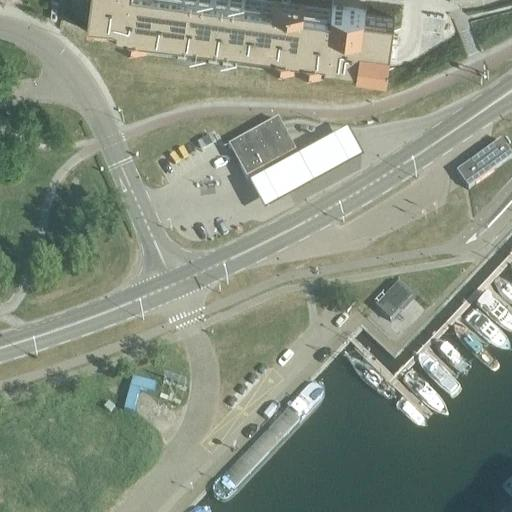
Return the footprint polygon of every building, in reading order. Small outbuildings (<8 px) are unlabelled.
[(90,0),(87,22),(118,26),(117,33),(162,39),(263,52),(325,60),(324,66),(357,71),(356,71),(387,75),(388,67),(390,48),(390,47),(392,35),(393,29),(393,28),(395,15),(365,11),(364,11),(347,8),(333,6),(332,6),(332,7),(332,13),(287,7),(288,2),(288,0),(285,0),(282,0),(283,1),(282,6),(234,0),(90,0)] [(229,149),(247,182),(297,155),(279,122),(229,149)] [(345,139),(247,192),(262,220),(360,166),(345,139)] [(511,157),(501,143),(457,174),(469,191),(511,158),(511,157)] [(376,309),(391,323),(412,300),(398,286),(376,309)]
